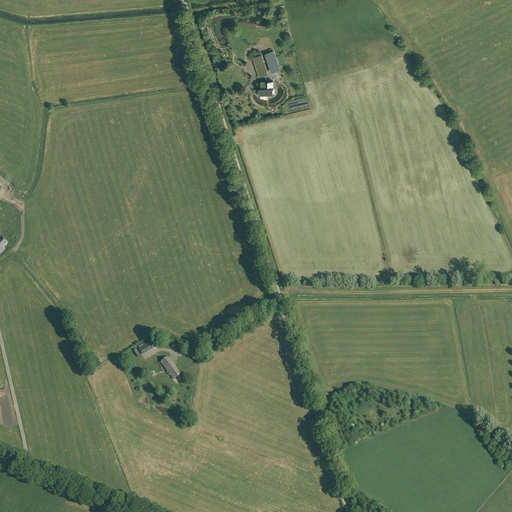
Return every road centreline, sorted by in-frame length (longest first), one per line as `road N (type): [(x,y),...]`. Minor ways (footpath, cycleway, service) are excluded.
road 1 (unclassified): [(349,511),(182,0)]
road 2 (unclassified): [(133,511),(0,457)]
